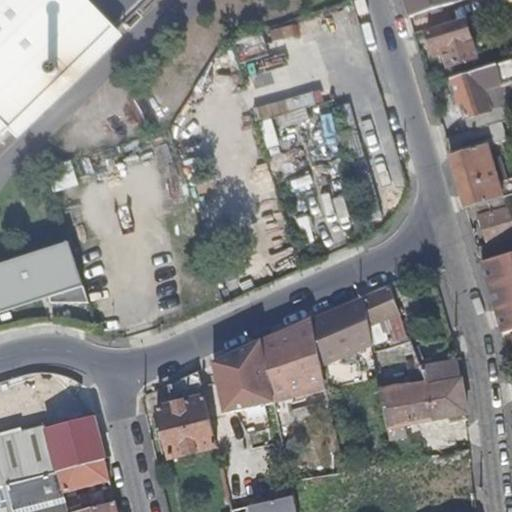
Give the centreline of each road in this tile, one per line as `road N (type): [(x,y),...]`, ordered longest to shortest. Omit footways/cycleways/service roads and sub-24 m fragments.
road 1 (residential): [(105,369),(449,228)]
road 2 (residential): [(499,511),(487,395),(449,228)]
road 3 (residential): [(449,228),(381,0)]
road 4 (residential): [(137,511),(105,369)]
